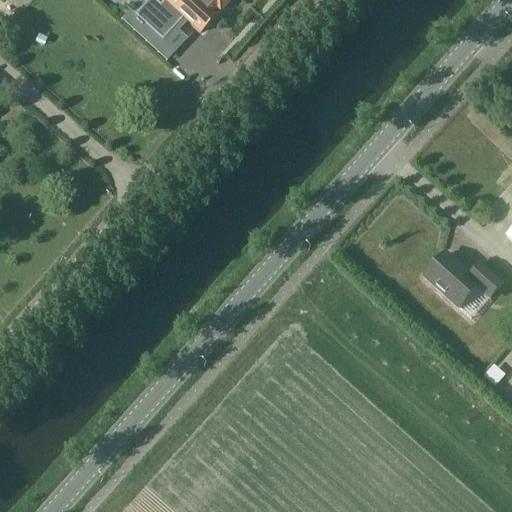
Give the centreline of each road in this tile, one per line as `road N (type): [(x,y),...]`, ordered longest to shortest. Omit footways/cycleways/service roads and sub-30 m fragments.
road 1 (tertiary): [(50,511),(507,0)]
road 2 (unclassified): [(0,353),(312,0)]
road 3 (track): [(143,189),(0,68)]
